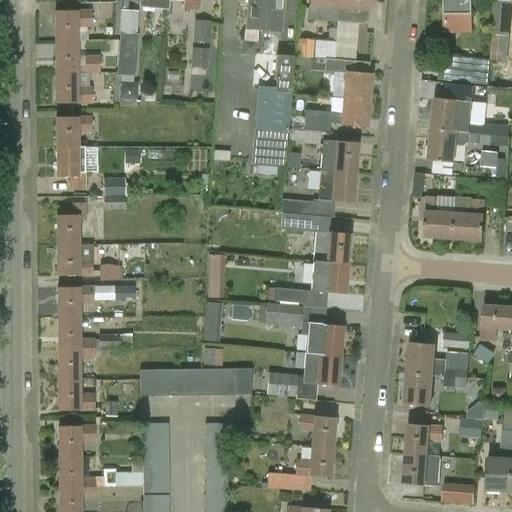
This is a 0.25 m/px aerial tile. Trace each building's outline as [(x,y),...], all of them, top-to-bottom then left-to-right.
[(139,0),(139,7),(168,9),(168,0),(139,0)] [(183,0),(183,11),(198,12),(199,0),(183,0)] [(246,0),(244,29),(263,31),(281,33),(283,0),(246,0)] [(337,22),(338,0),(308,0),(307,19),(337,22)] [(338,0),(337,22),(351,23),(367,25),(369,0),(338,0)] [(471,34),(471,0),(442,0),(442,9),(443,33),(471,34)] [(511,0),(503,0),(504,1),(492,1),(490,37),(491,37),(490,62),(507,63),(508,36),(510,36),(511,5),(511,0)] [(120,11),(116,76),(135,77),(139,12),(120,11)] [(54,43),(76,43),(76,29),(90,29),(90,13),(54,13),(54,43)] [(193,21),(192,42),(209,43),(210,22),(193,21)] [(353,24),(337,23),(336,34),(335,47),(351,48),(353,24)] [(335,43),(296,40),(295,54),(334,58),(335,43)] [(76,73),(76,43),(54,43),(54,73),(76,73)] [(191,49),(190,68),(207,70),(208,50),(191,49)] [(257,87),(251,165),(284,168),(292,57),(276,56),(274,81),(276,81),(275,88),(257,87)] [(99,57),(84,57),(84,75),(99,74),(99,57)] [(343,72),(343,60),(328,59),(327,71),(343,72)] [(486,70),(439,66),(437,81),(485,85),(486,70)] [(341,99),(367,102),(369,73),(343,71),(341,99)] [(100,72),(100,99),(99,99),(99,109),(114,109),(114,72),(100,72)] [(76,89),(76,73),(54,73),(54,105),(90,105),(90,89),(76,89)] [(444,84),(443,95),(471,98),(472,87),(444,84)] [(340,114),(330,113),(305,111),(303,131),(320,133),(329,133),(330,125),(365,128),(367,102),(341,99),(340,114)] [(472,103),(460,102),(433,100),(431,130),(457,133),(491,136),(492,127),(470,125),(470,118),(472,103)] [(55,148),(76,148),(75,131),(90,131),(90,118),(54,118),(55,148)] [(320,133),(303,131),(303,132),(288,130),(287,143),(319,146),(320,133)] [(457,133),(431,130),(428,161),(455,163),(456,146),(463,146),(465,144),(507,149),(508,139),(491,137),(491,136),(457,133)] [(322,140),(320,155),(319,171),(354,174),(357,143),(322,140)] [(99,173),(99,147),(86,147),(86,173),(99,173)] [(84,148),(76,148),(55,148),(55,177),(69,177),(69,190),(84,190),(83,172),(84,172),(84,148)] [(319,171),(316,201),(352,204),(354,174),(319,171)] [(414,173),(413,197),(425,197),(426,173),(414,173)] [(124,197),(123,180),(102,181),(102,197),(124,197)] [(489,181),(487,205),(503,206),(505,182),(489,181)] [(450,199),(441,198),(427,197),(425,212),(423,238),(448,240),(450,199)] [(124,209),(124,198),(103,198),(103,210),(124,209)] [(470,200),(450,199),(448,240),(482,242),(484,216),(483,216),(484,201),(470,200)] [(282,201),(281,215),(311,217),(312,203),(282,201)] [(55,246),(76,246),(76,221),(83,221),(83,203),(69,203),(69,216),(55,216),(55,246)] [(314,231),(313,247),(312,261),(347,265),(349,234),(314,231)] [(93,246),(76,246),(55,246),(55,276),(92,276),(92,261),(93,261),(93,246)] [(224,256),(208,255),(206,299),(222,299),(224,256)] [(311,261),(309,292),(344,294),(347,265),(312,261),(311,261)] [(99,267),(99,282),(120,282),(120,266),(99,267)] [(113,288),(113,301),(133,301),(133,287),(113,288)] [(56,322),(78,322),(78,304),(92,304),(91,289),(56,289),(56,322)] [(274,302),(302,305),(303,292),(275,289),(274,302)] [(221,305),(206,304),(203,342),(219,343),(221,305)] [(300,327),(301,324),(302,307),(266,304),(266,308),(264,324),(300,327)] [(257,323),(264,324),(266,308),(259,307),(257,323)] [(511,330),(511,325),(511,308),(482,307),(480,342),(494,343),(495,329),(511,330)] [(78,322),(56,322),(56,350),(114,349),(126,349),(126,343),(131,343),(131,335),(97,335),(97,340),(78,341),(78,322)] [(339,356),(342,326),(307,323),(304,353),(339,356)] [(442,348),(469,350),(470,334),(443,333),(442,348)] [(447,361),(434,360),(435,345),(409,343),(407,374),(433,376),(445,377),(446,367),(447,361)] [(205,348),(204,365),(222,366),(223,348),(205,348)] [(114,349),(56,350),(56,377),(79,377),(78,359),(92,359),(98,362),(114,362),(114,349)] [(305,354),(304,367),(302,383),(337,386),(339,356),(304,353),(304,354),(305,354)] [(445,377),(466,378),(467,369),(446,367),(445,377)] [(212,395),(212,368),(200,369),(200,396),(212,395)] [(224,395),(224,368),(212,368),(212,395),(224,395)] [(236,368),(224,368),(224,395),(236,395),(236,368)] [(175,369),(163,370),(163,396),(175,396),(175,369)] [(187,369),(175,369),(175,396),(188,396),(187,369)] [(200,369),(187,369),(188,396),(200,396),(200,369)] [(151,397),(151,370),(138,370),(139,397),(151,397)] [(163,396),(163,370),(151,370),(151,397),(163,396)] [(265,395),(295,398),(297,376),(267,373),(265,395)] [(407,374),(404,404),(431,406),(433,376),(407,374)] [(79,396),(79,377),(56,377),(56,412),(92,412),(92,396),(79,396)] [(445,377),(444,386),(466,388),(466,378),(445,377)] [(489,390),(488,404),(503,405),(503,390),(489,390)] [(101,400),(101,411),(118,411),(117,400),(101,400)] [(470,418),(485,419),(486,407),(471,406),(470,418)] [(310,447),(331,448),(334,418),(299,415),(298,430),(311,431),(310,447)] [(459,436),(481,438),(482,420),(461,418),(459,436)] [(203,437),(225,437),(225,423),(203,423),(203,437)] [(141,438),(166,438),(166,424),(141,425),(141,438)] [(405,455),(427,456),(428,441),(442,442),(443,427),(408,424),(405,455)] [(57,461),(79,461),(79,442),(92,442),(92,427),(57,427),(57,461)] [(485,460),(483,490),(510,491),(511,461),(511,451),(511,439),(511,432),(511,433),(503,432),(501,432),(500,460),(485,460)] [(225,437),(203,437),(203,451),(225,450),(225,437)] [(166,438),(141,438),(141,452),(166,452),(166,438)] [(331,448),(310,447),(309,461),(296,460),(294,475),(329,478),(331,448)] [(225,464),(225,450),(203,451),(203,464),(225,464)] [(166,452),(141,452),(142,466),(166,466),(166,452)] [(427,456),(405,455),(403,485),(438,488),(439,472),(425,471),(427,456)] [(79,479),(79,461),(57,461),(57,489),(106,488),(106,487),(113,487),(113,479),(104,479),(104,478),(79,479)] [(225,477),(225,464),(203,464),(203,477),(225,477)] [(167,479),(166,466),(142,466),(142,474),(142,479),(167,479)] [(142,487),(142,479),(142,474),(114,474),(114,488),(142,487)] [(225,477),(203,477),(203,490),(225,490),(225,477)] [(142,479),(142,487),(142,494),(167,493),(167,479),(142,479)] [(477,506),(480,486),(448,481),(445,501),(477,506)] [(106,488),(57,489),(57,511),(79,511),(80,497),(107,497),(106,488)] [(225,503),(225,490),(203,490),(203,503),(225,503)] [(143,510),(167,510),(167,497),(142,498),(143,510)] [(224,511),(225,503),(203,503),(203,511),(224,511)]
